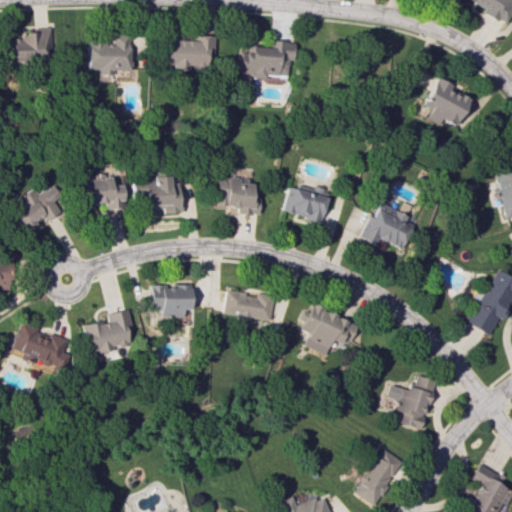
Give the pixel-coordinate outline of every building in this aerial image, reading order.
[(511,0),(464,0),(478,5),(475,13),(501,23),(505,12),(510,14),(511,8),(511,0)] [(8,57),(48,56),(47,28),(20,29),(20,38),(7,38),(8,57)] [(84,69),(95,69),(96,74),(110,74),(110,69),(127,69),(126,34),(109,34),(109,41),(84,42),(84,69)] [(204,67),(204,53),(209,54),(210,35),(190,34),(190,38),(162,37),(161,66),(204,67)] [(290,41),(268,40),(267,48),(237,47),(236,72),(249,73),(249,75),(283,77),(284,60),(289,60),(290,41)] [(419,105),(427,108),(422,119),(435,124),(437,119),(453,125),(465,97),(445,89),(447,83),(431,77),(419,105)] [(501,217),(511,214),(511,163),(489,170),(501,217)] [(176,184),(168,184),(168,175),(128,177),(129,201),(142,200),(143,208),(160,208),(160,212),(177,211),(176,184)] [(258,198),(250,197),(251,183),(237,181),(237,178),(214,176),(212,205),(235,206),(235,212),(257,214),(258,198)] [(78,179),(79,204),(101,203),(101,208),(120,207),(119,184),(107,184),(107,177),(78,179)] [(18,230),(58,209),(45,186),(31,193),(28,187),(10,198),(14,205),(7,209),(18,230)] [(317,222),(326,190),(309,186),(308,192),(285,186),(278,211),(317,222)] [(372,244),(375,237),(397,248),(412,218),(376,200),(358,237),(372,244)] [(511,289),(511,279),(493,268),(461,320),(486,335),(509,297),(508,296),(511,289)] [(148,309),(158,309),(158,316),(180,316),(180,309),(188,308),(188,283),(147,283),(148,309)] [(220,314),(267,319),(270,293),(254,292),(254,293),(222,290),(220,314)] [(322,354),(328,339),(337,343),(339,336),(347,340),(354,322),(307,305),(298,329),(306,332),(301,346),(322,354)] [(103,313),(104,319),(78,325),(85,354),(128,344),(125,329),(129,328),(125,308),(103,313)] [(64,339),(39,329),(39,330),(17,321),(6,347),(53,366),(64,339)] [(417,428),(420,412),(424,413),(431,379),(410,375),(407,389),(386,385),(384,395),(393,396),(390,409),(396,411),(394,423),(417,428)] [(399,461),(380,448),(350,492),(368,505),(399,461)] [(468,477),(475,480),(461,508),(468,511),(467,511),(496,511),(507,490),(498,486),(502,476),(475,463),(468,477)] [(275,501),(279,511),(326,511),(320,494),(292,505),(289,495),(275,501)]
